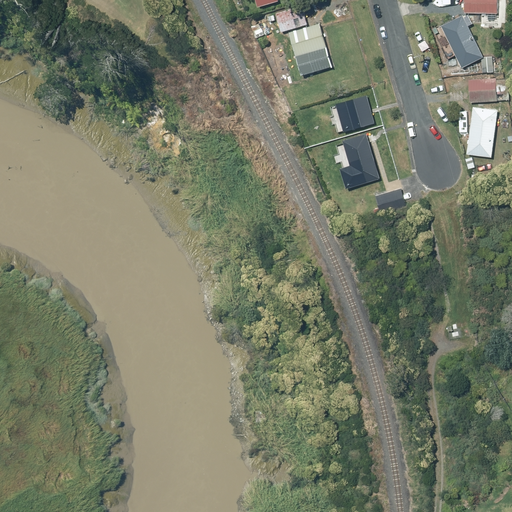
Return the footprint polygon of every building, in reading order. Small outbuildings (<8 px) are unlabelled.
[(464,0),(464,13),(497,14),(497,0),(464,0)] [(302,10),(279,16),(283,31),(307,24),(302,10)] [(441,26),(461,68),(482,58),(468,26),(472,24),(467,15),(463,17),(462,16),(441,26)] [(319,24),(289,33),(301,75),(331,67),(319,24)] [(495,79),(468,80),(469,102),(496,101),(495,79)] [(361,135),(342,141),(355,186),(379,179),(369,145),(373,144),(370,134),(367,125),(374,123),(366,95),(341,103),(349,131),(359,128),(361,135)] [(473,107),(466,154),(491,157),(497,110),(473,107)] [(406,208),(401,189),(375,196),(378,208),(373,210),(375,216),(382,215),(406,208)] [(261,425),(261,411),(252,411),(252,417),(254,417),(254,425),(261,425)]
